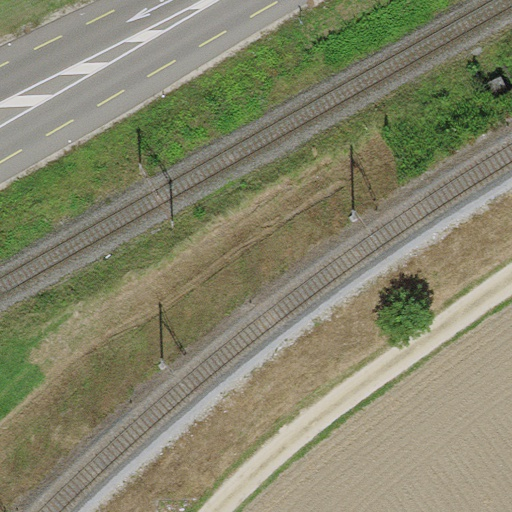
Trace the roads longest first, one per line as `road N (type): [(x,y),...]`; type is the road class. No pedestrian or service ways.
road 1 (track): [(221,511),(511,276)]
road 2 (primary): [(0,115),(205,0)]
